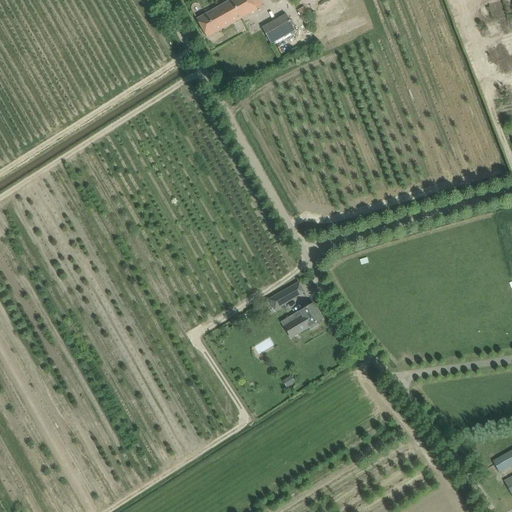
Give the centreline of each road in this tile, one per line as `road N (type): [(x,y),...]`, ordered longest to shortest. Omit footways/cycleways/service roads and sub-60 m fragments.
road 1 (track): [(104,511),(276,401),(233,314),(241,300),(307,256)]
road 2 (unclassified): [(490,511),(460,462),(336,309),(307,256)]
road 3 (unclassified): [(307,256),(161,0)]
road 4 (track): [(0,195),(199,68)]
road 5 (track): [(190,51),(0,172)]
road 6 (unclassified): [(307,256),(315,244),(511,188)]
